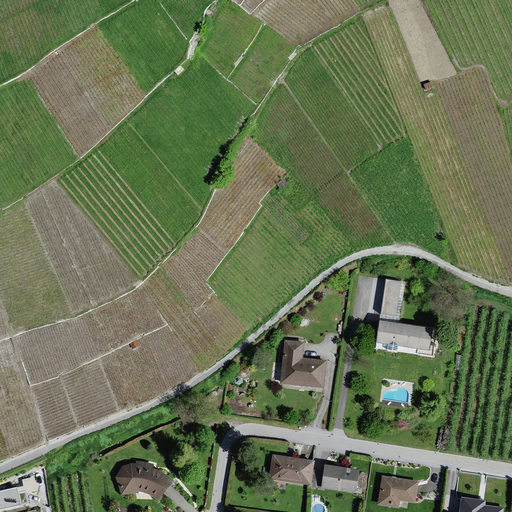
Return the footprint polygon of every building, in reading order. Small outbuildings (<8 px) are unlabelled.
[(431,81),(423,84),(424,89),(433,87),(431,81)] [(401,285),(386,282),(383,314),(395,315),(401,285)] [(435,331),(380,323),(378,344),(430,352),(435,331)] [(305,344),(285,342),(281,386),(325,391),(327,364),(304,361),(305,344)] [(314,463),(273,457),(271,482),(311,489),(314,463)] [(131,464),(123,467),(115,480),(123,498),(137,495),(139,493),(148,496),(154,499),(154,502),(159,502),(174,485),(169,479),(164,475),(157,472),(149,468),(144,465),(136,465),(131,464)] [(359,473),(325,467),(322,488),(355,495),(359,473)] [(25,485),(0,491),(0,509),(26,503),(23,491),(36,488),(34,477),(23,479),(25,485)] [(418,483),(382,478),(378,507),(398,510),(399,502),(415,505),(418,483)] [(486,502),(462,499),(460,511),(503,511),(504,509),(486,507),(486,502)]
